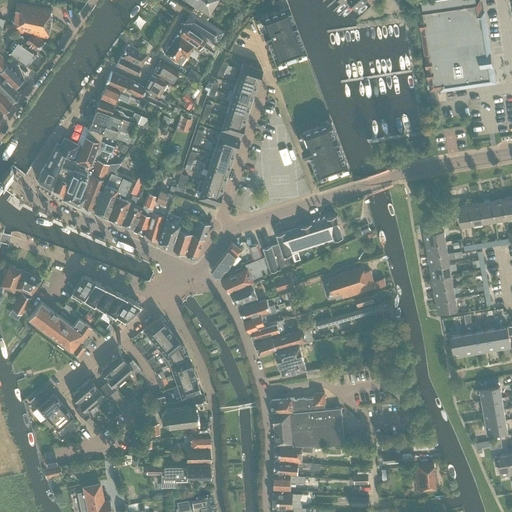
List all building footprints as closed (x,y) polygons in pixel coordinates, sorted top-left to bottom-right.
[(189,25),(212,39),(219,28),(206,21),(219,0),(184,0),(199,9),(189,25)] [(422,8),(419,9),(431,89),(440,88),(441,90),(491,82),(479,0),(478,0),(476,0),(475,0),(423,0),(421,0),(422,8)] [(5,29),(30,34),(32,35),(35,37),(36,35),(48,38),(51,17),(49,16),(50,8),(17,2),(12,26),(6,24),(5,29)] [(296,55),(305,51),(288,6),(259,17),(264,31),(259,33),(262,40),(267,38),(276,62),(286,59),(286,61),(297,57),(296,55)] [(183,22),(177,32),(194,45),(194,46),(202,52),(211,58),(214,54),(202,45),(206,39),(201,35),(183,22)] [(31,48),(32,48),(37,51),(44,41),(36,35),(35,37),(32,35),(30,34),(26,40),(24,38),(25,37),(21,35),(19,39),(31,48)] [(185,57),(186,57),(193,46),(177,34),(164,53),(176,61),(180,64),(185,57)] [(26,65),(37,52),(31,48),(19,39),(16,37),(10,45),(13,47),(9,53),(26,65)] [(141,65),(141,66),(147,54),(128,44),(122,56),(121,56),(115,65),(137,74),(141,65)] [(0,90),(12,102),(20,93),(14,87),(23,77),(10,64),(7,64),(5,62),(7,61),(0,54),(0,90)] [(154,71),(171,82),(178,71),(160,60),(154,71)] [(228,63),(223,61),(220,67),(225,69),(228,63)] [(240,68),(236,67),(235,72),(258,80),(262,68),(242,62),(240,68)] [(225,69),(220,67),(217,73),(221,76),(225,69)] [(192,80),(195,82),(200,75),(191,68),(186,75),(187,76),(192,80)] [(105,83),(114,87),(113,87),(130,95),(131,93),(131,92),(125,89),(124,89),(129,79),(111,71),(105,83)] [(235,84),(254,90),(258,80),(235,72),(233,77),(237,78),(235,84)] [(144,87),(149,90),(155,94),(159,96),(164,99),(166,96),(161,93),(167,83),(156,77),(152,75),(144,87)] [(131,92),(131,93),(133,93),(137,96),(142,98),(144,93),(153,97),(155,94),(149,90),(149,91),(144,88),(141,86),(142,85),(129,79),(125,89),(131,92)] [(216,90),(218,83),(209,80),(205,86),(211,88),(216,90)] [(100,97),(114,103),(117,97),(121,98),(127,101),(130,95),(113,87),(106,84),(100,97)] [(229,89),(227,94),(251,101),(254,90),(235,84),(233,90),(229,89)] [(190,96),(195,90),(190,87),(186,93),(190,96)] [(0,108),(4,113),(12,103),(0,90),(0,108)] [(247,112),(251,101),(227,94),(226,98),(230,100),(228,106),(247,112)] [(189,96),(183,106),(189,109),(195,99),(189,96)] [(99,99),(96,108),(121,117),(122,113),(122,111),(113,108),(114,105),(110,104),(110,103),(99,99)] [(139,100),(137,105),(143,108),(145,103),(139,100)] [(244,123),(247,112),(228,106),(226,112),(222,110),(220,115),(244,123)] [(89,127),(103,132),(129,142),(131,134),(135,123),(111,114),(96,108),(89,127)] [(148,118),(138,114),(134,122),(142,125),(148,118)] [(163,115),(161,120),(168,124),(171,119),(163,115)] [(191,119),(180,115),(176,129),(179,130),(179,128),(187,131),(191,119)] [(240,134),(244,123),(220,115),(219,120),(223,121),(221,128),(240,134)] [(340,172),(339,170),(349,166),(331,121),(302,132),(307,146),(303,148),(306,155),(310,153),(319,177),(329,174),(330,176),(340,172)] [(85,135),(99,140),(103,132),(89,127),(85,135)] [(218,137),(214,136),(212,141),(235,148),(239,137),(220,131),(218,137)] [(105,143),(99,140),(85,135),(76,160),(75,160),(92,168),(96,159),(106,162),(110,152),(103,149),(105,143)] [(57,141),(37,179),(52,187),(65,153),(72,157),(79,144),(64,136),(60,143),(57,141)] [(210,146),(214,147),(212,153),(232,159),(235,148),(212,141),(210,146)] [(206,158),(205,163),(228,170),(232,159),(212,153),(210,159),(206,158)] [(89,179),(92,171),(91,170),(92,168),(75,160),(74,160),(64,156),(61,165),(52,188),(64,195),(76,202),(86,178),(89,179)] [(102,183),(103,178),(107,170),(106,170),(109,164),(106,162),(96,159),(92,168),(91,170),(92,171),(89,179),(84,194),(80,203),(81,204),(93,210),(103,184),(102,183)] [(203,167),(207,169),(205,175),(225,181),(228,170),(205,163),(203,167)] [(115,170),(114,171),(110,170),(110,171),(107,170),(103,178),(108,180),(107,184),(106,183),(94,210),(107,216),(111,207),(118,191),(125,194),(133,177),(115,170)] [(132,188),(130,192),(131,193),(133,194),(135,195),(136,195),(139,189),(143,180),(146,174),(141,172),(138,176),(132,188)] [(199,179),(198,184),(221,192),(225,181),(205,175),(203,181),(199,179)] [(217,203),(221,192),(198,184),(196,189),(200,190),(198,197),(217,203)] [(136,195),(135,195),(133,194),(130,201),(129,202),(130,202),(121,223),(133,229),(142,207),(135,204),(137,196),(140,197),(143,190),(139,189),(136,195)] [(165,215),(166,215),(173,194),(159,189),(156,199),(145,235),(157,241),(158,240),(165,215)] [(120,223),(129,202),(130,201),(124,198),(126,195),(125,194),(118,191),(111,207),(111,208),(107,217),(120,223)] [(134,229),(144,234),(150,216),(153,207),(157,195),(148,191),(144,203),(141,212),(134,229)] [(506,218),(511,216),(511,196),(503,198),(506,218)] [(495,220),(506,218),(503,198),(492,200),(495,220)] [(495,220),(492,200),(481,202),(484,222),(495,220)] [(481,202),(469,204),(473,224),(484,222),(481,202)] [(461,226),(473,224),(469,204),(458,206),(461,226)] [(158,241),(171,247),(181,216),(168,211),(158,240),(158,241)] [(279,268),(278,267),(295,260),(293,252),(335,239),(343,237),(340,226),(337,215),(336,215),(328,217),(328,218),(312,223),(311,222),(301,226),(285,232),(285,231),(277,234),(280,242),(263,248),(265,256),(246,264),(247,268),(221,279),(230,292),(254,282),(252,279),(271,271),(279,268)] [(185,254),(195,259),(210,223),(197,218),(185,254)] [(442,220),(430,222),(431,228),(443,226),(442,220)] [(368,223),(360,227),(363,233),(371,229),(368,223)] [(184,254),(184,253),(191,232),(178,227),(172,248),(184,254)] [(444,229),(424,233),(426,244),(446,241),(444,229)] [(428,256),(448,252),(446,241),(426,244),(428,256)] [(221,276),(239,253),(242,249),(233,242),(229,246),(212,269),(217,275),(218,276),(219,276),(220,276),(221,276)] [(258,243),(249,246),(253,258),(262,255),(258,243)] [(448,253),(448,252),(428,256),(430,267),(450,264),(449,258),(455,257),(454,251),(448,253)] [(484,261),(484,258),(479,258),(479,259),(472,260),(473,267),(481,266),(481,267),(485,266),(485,264),(484,261)] [(34,290),(41,279),(22,269),(22,270),(7,262),(3,273),(4,273),(0,284),(5,287),(13,291),(15,287),(22,291),(12,308),(21,312),(35,290),(34,290)] [(432,278),(452,275),(450,264),(430,267),(432,278)] [(376,287),(376,288),(386,284),(384,277),(377,279),(374,281),(370,269),(365,271),(363,265),(336,274),(336,276),(322,280),(328,297),(336,295),(337,299),(347,295),(348,296),(376,287)] [(81,302),(84,296),(94,280),(83,275),(70,295),(81,302)] [(454,286),(452,275),(432,278),(434,290),(454,286)] [(275,282),(278,289),(293,284),(291,277),(275,282)] [(94,303),(105,285),(94,280),(84,296),(94,303)] [(252,283),(230,292),(237,305),(257,297),(252,283)] [(102,311),(115,291),(105,285),(94,303),(95,302),(104,308),(102,311)] [(457,286),(454,286),(434,290),(436,301),(456,297),(454,292),(458,291),(457,286)] [(300,311),(293,290),(287,292),(293,313),(300,311)] [(111,317),(125,296),(115,291),(102,311),(111,317)] [(373,293),(356,298),(358,307),(376,303),(373,293)] [(140,303),(126,296),(125,296),(111,317),(112,317),(106,328),(110,330),(109,330),(110,331),(126,316),(128,320),(141,307),(139,304),(140,303)] [(462,302),(461,296),(456,297),(436,301),(438,312),(457,309),(456,303),(462,302)] [(250,332),(261,327),(260,325),(270,322),(270,320),(267,321),(265,314),(276,311),(274,304),(269,306),(267,299),(239,308),(244,320),(250,332)] [(48,307),(40,300),(28,316),(36,323),(48,307)] [(317,321),(318,327),(374,311),(372,305),(317,321)] [(45,329),(57,313),(48,307),(36,323),(45,329)] [(45,329),(53,335),(65,319),(57,313),(45,329)] [(151,338),(167,325),(159,316),(143,329),(148,334),(144,337),(147,341),(151,338)] [(73,325),(61,341),(69,348),(88,323),(85,321),(84,321),(79,317),(72,325),(73,325)] [(282,323),(284,322),(283,318),(270,322),(260,325),(261,327),(250,332),(253,339),(283,331),(284,330),(282,323)] [(61,341),(73,325),(72,325),(65,319),(53,335),(61,341)] [(82,338),(91,326),(88,323),(69,348),(78,354),(87,342),(82,338)] [(158,347),(174,334),(167,325),(151,338),(158,347)] [(511,345),(507,326),(496,328),(500,347),(511,345)] [(310,327),(273,336),(254,342),(259,354),(276,349),(277,349),(313,339),(310,327)] [(500,347),(496,328),(485,330),(488,349),(500,347)] [(485,330),(473,332),(477,351),(488,349),(485,330)] [(477,351),(473,332),(462,334),(466,353),(477,351)] [(165,356),(182,343),(174,334),(158,347),(165,356)] [(454,355),(466,353),(462,334),(451,336),(454,355)] [(137,349),(141,346),(137,341),(133,344),(137,349)] [(189,356),(182,344),(182,343),(165,356),(166,357),(170,362),(170,363),(189,357),(189,356)] [(280,365),(282,374),(306,368),(300,344),(276,350),(278,359),(278,360),(279,365),(280,365)] [(137,349),(142,355),(146,351),(141,346),(137,349)] [(118,353),(109,361),(123,378),(132,370),(135,372),(140,368),(132,359),(127,363),(118,353)] [(149,365),(155,360),(152,356),(146,361),(149,365)] [(174,374),(193,368),(189,357),(170,363),(174,374)] [(155,360),(149,365),(152,369),(158,365),(155,360)] [(100,369),(108,379),(103,384),(111,393),(117,388),(114,385),(123,378),(109,361),(100,369)] [(306,370),(308,377),(323,374),(322,367),(306,370)] [(174,374),(178,385),(197,378),(193,368),(174,374)] [(499,384),(498,377),(485,379),(486,386),(499,384)] [(106,397),(111,393),(103,384),(98,388),(89,378),(80,386),(94,403),(103,395),(106,397)] [(201,390),(197,378),(178,385),(182,396),(201,390)] [(500,385),(480,389),(482,400),(502,397),(500,385)] [(85,410),(94,403),(80,386),(71,394),(79,404),(74,409),(82,417),(87,412),(85,410)] [(43,392),(39,388),(27,397),(31,402),(43,392)] [(38,406),(47,417),(63,404),(53,393),(49,396),(45,392),(37,399),(41,403),(38,406)] [(273,413),(296,411),(325,408),(325,403),(326,403),(325,392),(314,393),(314,396),(295,398),(295,397),(271,399),(273,413)] [(190,424),(191,435),(209,434),(208,422),(199,423),(196,405),(205,403),(204,395),(204,393),(200,394),(200,395),(192,396),(193,405),(167,408),(166,409),(161,413),(161,415),(162,422),(163,423),(168,426),(170,427),(190,424)] [(137,400),(133,395),(127,401),(131,405),(137,400)] [(155,398),(157,405),(166,402),(164,395),(155,398)] [(484,411),(504,408),(502,397),(482,400),(484,411)] [(69,418),(73,415),(63,404),(47,417),(57,429),(63,423),(71,432),(77,427),(69,418)] [(302,445),(302,446),(313,447),(313,445),(323,446),(345,444),(341,407),(325,408),(296,411),(273,413),(276,444),(293,442),(293,445),(302,445)] [(486,423),(506,420),(504,408),(484,411),(486,423)] [(488,434),(508,431),(506,420),(486,423),(488,434)] [(149,424),(150,434),(160,433),(158,423),(149,424)] [(190,446),(210,445),(209,434),(191,435),(190,435),(190,442),(175,442),(175,447),(186,446),(190,446)] [(302,462),(302,451),(313,451),(313,447),(302,446),(276,444),(275,459),(302,462)] [(186,446),(186,461),(198,461),(210,461),(210,446),(198,446),(190,446),(186,446)] [(403,452),(383,454),(384,462),(387,462),(403,461),(404,461),(403,452)] [(501,475),(511,473),(511,470),(509,454),(498,456),(501,475)] [(125,463),(124,455),(112,457),(114,465),(125,463)] [(310,468),(319,468),(319,463),(298,462),(275,459),(274,473),(297,474),(298,466),(310,467),(310,468)] [(403,461),(387,462),(388,469),(403,468),(403,461)] [(414,463),(417,489),(436,487),(433,461),(414,463)] [(161,482),(175,481),(175,480),(186,480),(200,480),(201,482),(208,479),(210,479),(210,464),(184,464),(164,465),(147,465),(147,473),(161,473),(161,482)] [(60,468),(44,471),(46,478),(62,475),(60,468)] [(274,489),(290,490),(291,481),(305,482),(305,475),(274,474),(274,489)] [(368,483),(368,474),(358,474),(354,474),(354,483),(368,483)] [(112,511),(109,499),(105,500),(104,496),(102,496),(100,482),(83,486),(84,492),(78,493),(82,511),(112,511)] [(292,507),(292,506),(293,499),(311,500),(311,493),(274,491),(273,506),(292,507)] [(162,494),(155,496),(157,503),(164,501),(162,494)] [(369,497),(349,496),(349,504),(369,505),(369,497)] [(215,511),(213,500),(192,504),(193,511),(188,511),(184,511),(180,511),(215,511)]
